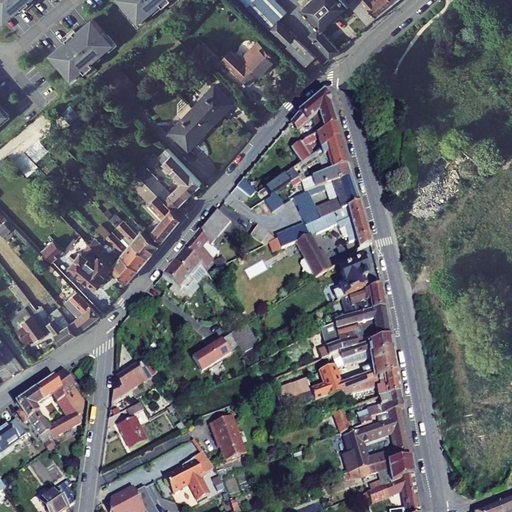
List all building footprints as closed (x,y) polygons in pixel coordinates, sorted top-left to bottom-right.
[(0,0),(0,15),(4,21),(23,5),(29,0),(0,0)] [(120,0),(139,22),(162,3),(164,6),(171,0),(120,0)] [(308,66),(316,57),(279,21),(288,11),(276,0),(267,0),(254,14),(308,66)] [(368,25),(378,17),(360,0),(350,0),(347,3),(344,0),(312,0),(304,8),(316,21),(310,27),(315,32),(310,36),(331,59),(340,51),(322,30),(350,5),(368,25)] [(398,0),(360,0),(378,17),(398,0)] [(86,73),(94,65),(92,62),(114,44),(93,19),(71,38),(52,54),(72,79),(83,70),(86,73)] [(230,51),(223,59),(249,85),(257,77),(259,78),(276,59),(258,41),(240,59),(230,51)] [(194,53),(209,68),(219,57),(204,42),(194,53)] [(315,74),(325,65),(316,57),(308,66),(315,74)] [(99,79),(128,108),(143,93),(115,64),(99,79)] [(511,103),(511,83),(483,64),(473,80),(491,92),(492,90),(511,103)] [(215,85),(194,108),(213,126),(235,103),(215,85)] [(298,115),(290,124),(298,133),(313,120),(318,134),(335,126),(326,95),(324,94),(298,115)] [(169,123),(175,128),(194,108),(189,103),(169,123)] [(175,128),(171,132),(190,150),(213,126),(194,108),(175,128)] [(335,126),(318,134),(316,135),(317,139),(321,150),(326,147),(325,145),(338,140),(335,126)] [(307,144),(317,139),(316,135),(305,141),(307,144)] [(310,158),(301,164),(300,165),(303,171),(319,160),(324,174),(347,167),(338,140),(325,145),(326,147),(321,150),(314,155),(310,158)] [(310,158),(303,146),(301,143),(292,151),(301,164),(310,158)] [(314,155),(307,144),(303,146),(310,158),(314,155)] [(437,223),(483,163),(461,146),(414,205),(437,223)] [(144,165),(136,173),(139,176),(174,211),(203,184),(168,148),(159,158),(182,182),(171,194),(144,165)] [(324,174),(306,180),(302,182),(308,192),(324,186),(332,184),(350,178),(347,167),(324,174)] [(293,169),(265,189),(270,198),(290,184),(299,178),(298,177),(293,169)] [(126,179),(131,184),(139,176),(136,173),(134,171),(126,179)] [(131,184),(130,185),(163,219),(153,232),(163,241),(182,219),(174,211),(139,176),(131,184)] [(299,178),(290,184),(293,189),(302,184),(305,193),(308,192),(302,182),(299,178)] [(338,200),(330,203),(315,210),(320,221),(360,204),(350,178),(332,184),(338,200)] [(255,192),(243,180),(239,185),(251,196),(255,192)] [(324,186),(326,192),(330,203),(338,200),(332,184),(324,186)] [(326,192),(324,186),(308,192),(310,198),(326,192)] [(265,189),(258,194),(264,202),(270,198),(265,189)] [(253,198),(251,196),(250,198),(239,190),(245,196),(256,207),(259,205),(253,198)] [(310,198),(308,192),(305,193),(293,200),(296,206),(302,203),(310,199),(310,198)] [(276,194),(265,202),(271,211),(283,205),(276,194)] [(256,207),(245,196),(239,201),(251,211),(256,207)] [(310,199),(302,203),(305,208),(313,203),(310,199)] [(302,203),(296,206),(300,216),(315,210),(313,203),(305,208),(302,203)] [(305,227),(310,238),(311,237),(337,226),(340,231),(345,229),(348,238),(354,236),(359,250),(371,245),(360,204),(320,221),(305,227)] [(320,221),(315,210),(300,216),(305,226),(297,229),(297,228),(276,237),(277,240),(305,227),(320,221)] [(229,223),(217,212),(183,252),(201,267),(205,272),(213,262),(202,252),(209,244),(211,246),(229,223)] [(111,220),(117,228),(124,221),(116,214),(111,220)] [(70,225),(65,221),(61,225),(86,248),(89,244),(79,234),(70,225)] [(74,221),(70,225),(79,234),(83,231),(74,221)] [(124,221),(117,228),(125,235),(132,243),(150,258),(160,245),(143,231),(139,236),(124,221)] [(100,225),(97,229),(104,236),(108,233),(100,225)] [(269,234),(257,226),(250,237),(261,245),(263,243),(269,234)] [(277,240),(281,250),(295,244),(310,238),(305,227),(277,240)] [(117,228),(113,232),(120,240),(125,235),(117,228)] [(106,239),(109,242),(115,248),(121,254),(139,270),(150,258),(132,243),(128,247),(120,240),(113,232),(106,239)] [(269,234),(263,243),(266,245),(268,242),(270,243),(274,238),(269,234)] [(329,235),(323,238),(329,250),(335,247),(329,235)] [(38,247),(42,251),(53,240),(49,236),(38,247)] [(310,238),(295,244),(314,279),(327,272),(329,271),(311,237),(310,238)] [(104,247),(96,239),(90,245),(112,268),(111,269),(128,282),(139,270),(121,254),(115,248),(111,253),(104,247)] [(64,251),(53,240),(42,251),(53,262),(64,251)] [(281,250),(277,240),(270,243),(269,244),(273,254),(282,251),(281,250)] [(109,242),(104,247),(111,253),(115,248),(109,242)] [(399,246),(410,287),(427,282),(417,242),(399,246)] [(69,254),(66,259),(72,264),(71,265),(82,274),(78,278),(87,285),(91,281),(98,286),(106,278),(104,277),(111,269),(112,268),(90,245),(89,244),(86,248),(76,259),(69,254)] [(201,267),(183,252),(173,264),(194,282),(195,284),(205,272),(201,267)] [(269,258),(267,253),(249,262),(252,267),(269,258)] [(226,265),(223,259),(215,263),(217,270),(226,265)] [(346,288),(334,293),(337,302),(342,300),(359,293),(365,290),(362,282),(366,281),(364,276),(367,275),(366,273),(367,269),(365,265),(362,265),(361,262),(340,273),(346,288)] [(195,284),(194,282),(173,264),(162,277),(174,287),(169,292),(178,299),(179,298),(181,300),(186,296),(189,299),(198,288),(195,284)] [(330,278),(327,272),(314,279),(313,280),(316,286),(330,278)] [(18,308),(8,315),(28,341),(35,336),(36,338),(51,328),(44,319),(37,310),(16,284),(12,288),(26,305),(19,310),(18,308)] [(272,295),(266,286),(243,301),(249,310),(272,295)] [(381,288),(359,293),(342,300),(347,317),(370,311),(385,309),(381,288)] [(78,292),(64,303),(78,318),(70,324),(77,333),(101,316),(78,292)] [(449,353),(446,334),(435,336),(429,296),(415,298),(424,357),(449,353)] [(41,306),(37,310),(44,319),(49,315),(41,306)] [(58,308),(49,315),(44,319),(51,328),(63,343),(77,333),(70,324),(58,308)] [(390,337),(385,309),(370,311),(347,317),(341,319),(320,330),(326,351),(328,358),(337,354),(357,348),(356,341),(361,340),(359,333),(366,331),(367,333),(376,333),(378,341),(390,337)] [(258,347),(246,325),(231,335),(240,350),(243,355),(258,347)] [(240,350),(231,335),(212,348),(214,351),(210,353),(209,350),(196,358),(204,372),(208,370),(209,372),(222,364),(221,362),(240,350)] [(337,354),(328,358),(327,359),(330,368),(335,367),(336,369),(369,360),(392,352),(390,337),(378,341),(368,345),(357,348),(337,354)] [(365,338),(361,340),(356,341),(357,348),(368,345),(365,338)] [(328,358),(326,351),(318,355),(320,362),(327,359),(328,358)] [(323,385),(310,390),(315,403),(324,400),(336,395),(396,373),(392,352),(369,360),(371,367),(362,370),(364,377),(341,384),(336,369),(335,367),(330,368),(319,373),(323,385)] [(428,359),(429,376),(453,374),(451,357),(428,359)] [(204,372),(196,358),(192,360),(201,374),(204,372)] [(145,367),(141,362),(137,365),(136,364),(115,378),(121,387),(113,392),(111,403),(143,384),(149,391),(153,388),(141,369),(145,367)] [(78,371),(73,374),(78,381),(83,378),(78,371)] [(62,396),(75,387),(64,373),(53,379),(63,394),(61,396),(71,409),(62,396)] [(396,373),(336,395),(337,400),(342,398),(375,390),(377,399),(379,399),(400,394),(396,373)] [(455,377),(432,380),(441,440),(511,428),(511,407),(490,411),(488,393),(458,397),(455,377)] [(42,404),(53,398),(66,418),(57,423),(64,434),(80,424),(75,414),(71,409),(61,396),(63,394),(53,379),(53,378),(33,391),(42,404)] [(306,379),(275,391),(280,404),(298,398),(302,408),(315,403),(310,390),(306,379)] [(35,409),(42,404),(33,391),(26,396),(35,409)] [(400,394),(379,399),(381,407),(366,410),(367,411),(357,415),(359,422),(361,426),(371,422),(370,419),(377,417),(400,409),(402,409),(400,394)] [(46,429),(48,427),(35,409),(26,396),(14,404),(19,412),(16,413),(23,423),(26,421),(42,445),(53,439),(46,429)] [(140,404),(137,398),(131,401),(134,407),(140,404)] [(134,407),(127,410),(130,416),(143,410),(140,404),(134,407)] [(357,433),(346,437),(342,438),(348,455),(363,451),(362,445),(377,440),(377,439),(393,433),(397,452),(397,453),(409,451),(400,409),(377,417),(379,425),(357,433)] [(348,425),(344,411),(333,415),(340,434),(345,432),(350,430),(348,425)] [(234,417),(210,426),(213,435),(215,434),(225,462),(246,454),(235,425),(237,425),(234,417)] [(147,441),(135,418),(118,427),(130,450),(147,441)] [(26,448),(31,444),(15,421),(8,426),(8,425),(0,430),(0,454),(20,440),(26,448)] [(359,422),(348,425),(350,430),(356,428),(361,426),(359,422)] [(54,440),(64,434),(57,423),(48,427),(46,429),(53,439),(54,440)] [(181,424),(177,426),(181,433),(185,430),(181,424)] [(350,430),(345,432),(346,437),(357,433),(356,428),(350,430)] [(274,437),(268,439),(273,453),(279,452),(274,437)] [(317,455),(313,444),(305,448),(308,458),(317,455)] [(214,467),(203,450),(186,462),(187,464),(180,467),(167,472),(174,489),(190,482),(198,499),(209,495),(203,477),(205,476),(204,474),(214,467)] [(366,460),(363,451),(348,455),(343,457),(348,475),(387,463),(411,459),(409,451),(397,453),(397,452),(366,460)] [(387,463),(348,475),(351,482),(378,475),(389,472),(392,483),(401,479),(400,478),(414,476),(411,459),(387,463)] [(52,477),(49,473),(53,470),(46,460),(35,470),(45,483),(52,477)] [(389,472),(378,475),(382,487),(392,483),(389,472)] [(392,483),(382,487),(379,489),(383,500),(402,493),(406,511),(399,511),(419,511),(414,476),(400,478),(401,479),(392,483)] [(224,490),(247,489),(246,477),(223,478),(224,490)] [(46,511),(62,511),(75,504),(62,485),(39,502),(46,511)] [(155,511),(143,491),(134,496),(132,491),(111,504),(110,511),(155,511)] [(511,511),(511,496),(474,511),(511,511)]
